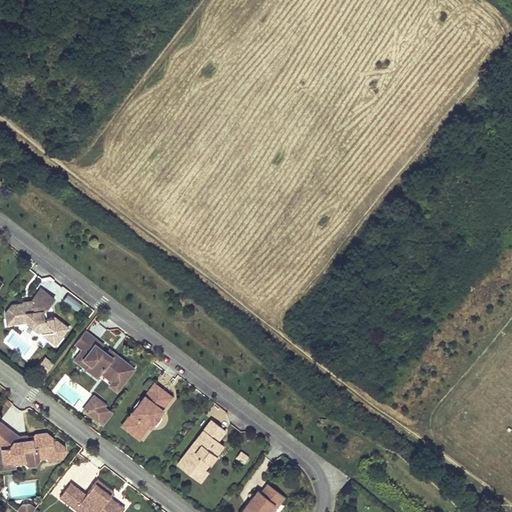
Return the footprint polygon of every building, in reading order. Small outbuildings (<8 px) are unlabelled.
[(54,297),(40,287),(31,298),(32,305),(23,306),(23,302),(11,303),(5,311),(6,318),(14,317),(15,321),(27,320),(27,321),(40,331),(42,328),(53,327),(53,329),(61,335),(68,326),(54,315),(43,316),(42,308),(44,308),(54,297)] [(61,335),(53,329),(53,327),(42,328),(40,331),(55,342),(61,335)] [(84,329),(74,342),(87,351),(83,357),(90,362),(86,367),(96,375),(100,370),(113,380),(127,362),(113,351),(111,355),(106,351),(99,346),(102,343),(84,329)] [(83,357),(87,351),(82,347),(74,358),(86,367),(90,362),(83,357)] [(44,354),(36,364),(44,370),(52,360),(44,354)] [(149,425),(153,421),(153,420),(151,418),(156,412),(158,414),(159,413),(162,408),(161,408),(155,403),(165,390),(154,382),(140,399),(135,407),(121,424),(139,437),(148,424),(149,425)] [(171,395),(165,390),(155,403),(161,408),(171,395)] [(94,395),(83,409),(104,426),(114,413),(104,406),(105,404),(94,395)] [(161,415),(159,413),(158,414),(156,412),(151,418),(153,420),(153,421),(155,423),(161,415)] [(225,429),(211,418),(182,456),(202,471),(204,468),(208,462),(215,453),(223,444),(217,439),(225,429)] [(0,447),(1,448),(3,460),(12,459),(13,462),(23,461),(28,465),(34,464),(38,459),(38,457),(48,456),(47,447),(52,447),(51,436),(45,432),(34,433),(31,438),(26,439),(18,440),(18,436),(0,421),(0,447)] [(1,448),(0,449),(0,468),(14,467),(13,462),(12,459),(3,460),(1,448)] [(241,450),(237,456),(245,462),(249,456),(241,450)] [(215,453),(208,462),(210,463),(217,455),(215,453)] [(182,456),(177,463),(200,480),(207,471),(204,468),(202,471),(182,456)] [(116,493),(96,478),(85,493),(69,481),(58,496),(74,508),(79,501),(92,511),(119,511),(123,507),(112,498),(116,493)] [(266,511),(267,511),(274,503),(277,505),(284,495),(267,482),(260,491),(257,489),(248,500),(250,502),(249,505),(246,503),(239,511),(266,511)] [(92,511),(79,501),(74,508),(78,511),(92,511)] [(21,504),(16,510),(19,511),(30,511),(33,508),(27,503),(21,504)] [(271,511),(277,505),(274,503),(267,511),(271,511)]
